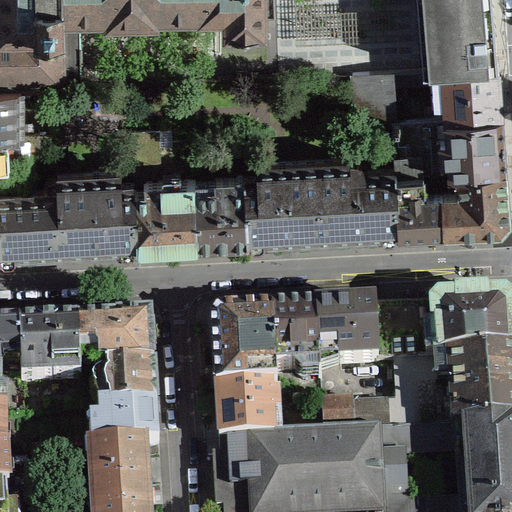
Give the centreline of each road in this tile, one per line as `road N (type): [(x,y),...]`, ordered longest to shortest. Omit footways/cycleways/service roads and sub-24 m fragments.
road 1 (residential): [(511,253),(173,276)]
road 2 (residential): [(173,276),(186,511)]
road 3 (residential): [(173,276),(0,289)]
